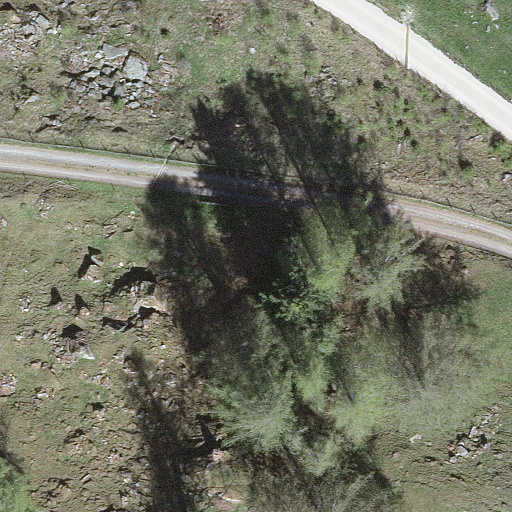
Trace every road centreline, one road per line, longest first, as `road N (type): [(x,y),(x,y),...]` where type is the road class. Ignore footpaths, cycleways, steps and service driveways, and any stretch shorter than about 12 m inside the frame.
road 1 (track): [(511,256),(186,189),(0,167)]
road 2 (track): [(511,131),(323,0)]
